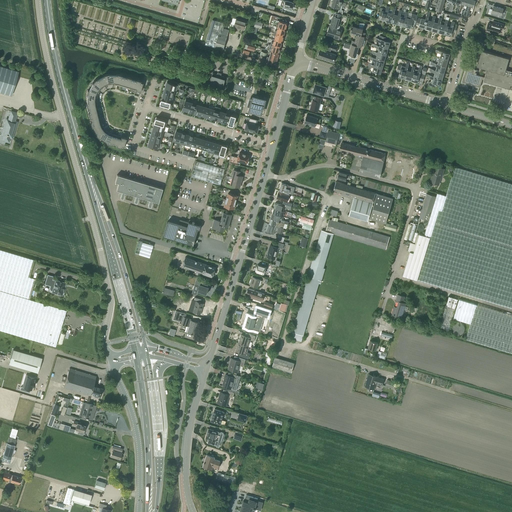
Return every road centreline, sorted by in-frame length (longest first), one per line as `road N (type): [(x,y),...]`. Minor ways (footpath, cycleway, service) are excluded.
road 1 (unclassified): [(108,356),(110,291),(38,0)]
road 2 (tertiary): [(207,364),(265,174)]
road 3 (primary): [(145,348),(85,166)]
road 4 (primary): [(85,166),(135,349)]
road 5 (primary): [(85,166),(46,0)]
road 6 (primary): [(156,511),(147,356)]
road 7 (primary): [(137,358),(147,511)]
road 8 (tertiary): [(446,106),(300,66)]
road 9 (unclassified): [(139,511),(136,431),(112,366)]
road 10 (tertiary): [(192,511),(187,446),(205,371)]
road 11 (unknown): [(139,497),(2,465)]
road 12 (unclassified): [(417,189),(325,165),(284,178)]
road 13 (residential): [(146,107),(273,145)]
road 14 (unclassified): [(380,315),(417,189)]
road 15 (unknown): [(393,271),(511,309)]
